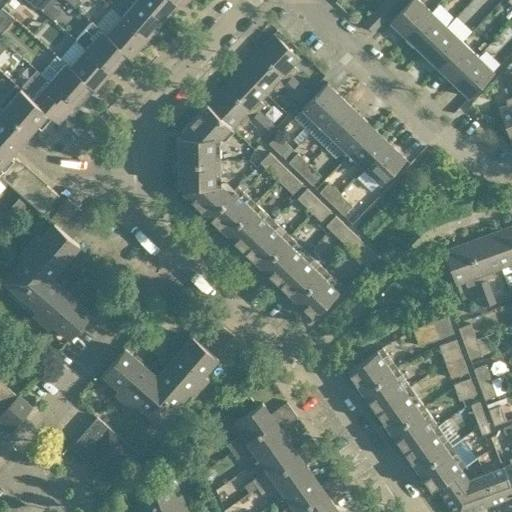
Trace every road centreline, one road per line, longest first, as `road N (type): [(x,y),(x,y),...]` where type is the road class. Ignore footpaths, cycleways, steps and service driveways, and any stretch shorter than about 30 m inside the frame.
road 1 (residential): [(417,511),(320,374),(273,346),(183,260)]
road 2 (residential): [(67,511),(12,461),(183,260)]
road 3 (residential): [(511,173),(486,169),(298,0)]
road 4 (residential): [(145,168),(152,102),(249,0)]
road 5 (residential): [(145,168),(48,166),(0,124)]
